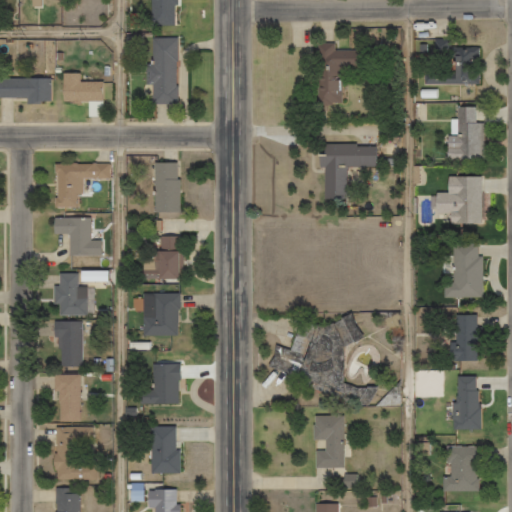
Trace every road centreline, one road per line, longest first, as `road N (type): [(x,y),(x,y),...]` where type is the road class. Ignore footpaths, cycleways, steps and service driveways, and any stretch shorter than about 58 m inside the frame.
road 1 (secondary): [(235,511),(234,0)]
road 2 (residential): [(23,511),(23,135)]
road 3 (residential): [(511,9),(234,11)]
road 4 (residential): [(236,135),(0,135)]
